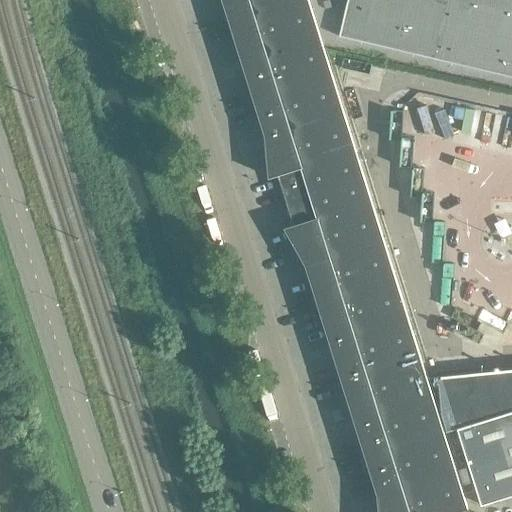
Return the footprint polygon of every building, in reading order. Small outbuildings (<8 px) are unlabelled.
[(223,0),(230,20),(229,21),(228,21),(296,0),(223,0)] [(229,22),(230,22),(242,58),(240,59),(319,35),(308,0),(296,0),(228,21),(229,21),(229,22)] [(511,0),(347,0),(339,37),(511,77),(511,0)] [(252,97),(252,98),(331,73),(319,35),(240,59),(241,60),(242,60),(253,96),(253,97),(252,97)] [(264,135),(264,136),(343,111),(331,73),(252,98),(253,98),(254,98),(265,135),(264,135)] [(487,109),(422,98),(416,131),(481,142),(487,109)] [(305,265),(384,240),(343,111),(264,136),(265,136),(266,136),(270,149),(266,150),(269,177),(277,175),(293,226),(285,228),(299,253),(299,252),(302,251),(306,264),(305,264),(305,265)] [(317,303),(396,279),(384,240),(305,265),(305,266),(307,265),(318,302),(317,303)] [(329,341),(408,317),(396,279),(317,303),(317,304),(318,304),(330,340),(329,341)] [(341,379),(341,380),(419,355),(408,317),(329,341),(329,342),(330,342),(342,378),(341,379)] [(419,355),(341,380),(342,380),(354,417),(353,417),(353,418),(431,393),(419,355)] [(511,369),(440,376),(457,429),(481,505),(511,495),(511,369)] [(431,393),(353,418),(354,418),(366,455),(365,455),(364,456),(443,431),(431,393)] [(377,493),(376,494),(455,469),(443,431),(364,456),(365,456),(366,456),(377,493)] [(379,508),(378,511),(457,511),(468,509),(467,507),(455,469),(376,494),(377,495),(378,494),(382,507),(379,508)]
